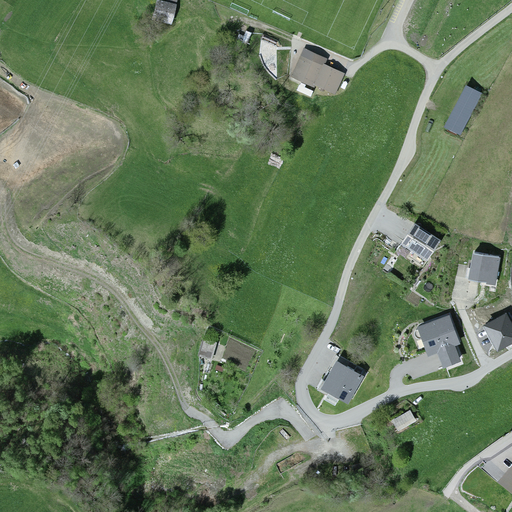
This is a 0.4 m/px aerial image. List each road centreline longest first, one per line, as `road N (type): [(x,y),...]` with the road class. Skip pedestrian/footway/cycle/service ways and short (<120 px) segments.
road 1 (residential): [(511,6),(447,57),(430,81),(403,158),(303,372),(302,397),(322,420),(384,398)]
road 2 (residential): [(511,353),(463,381),(384,398)]
